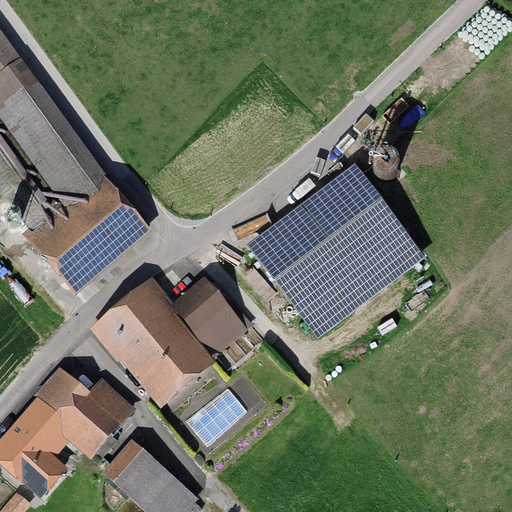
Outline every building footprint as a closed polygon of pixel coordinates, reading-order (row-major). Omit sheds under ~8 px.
[(0,91),(28,71),(0,33),(0,91)] [(28,71),(0,91),(0,189),(36,238),(30,242),(73,301),(154,242),(28,71)] [(253,255),(321,346),(424,270),(356,179),(253,255)] [(206,289),(174,315),(215,363),(246,337),(206,289)] [(202,370),(140,295),(106,323),(168,398),(202,370)] [(98,414),(110,399),(100,390),(90,401),(63,378),(0,449),(0,459),(39,494),(57,474),(40,460),(69,427),(104,458),(123,436),(98,414)] [(203,511),(134,449),(105,481),(139,511),(203,511)] [(21,511),(27,506),(15,495),(0,511),(21,511)]
